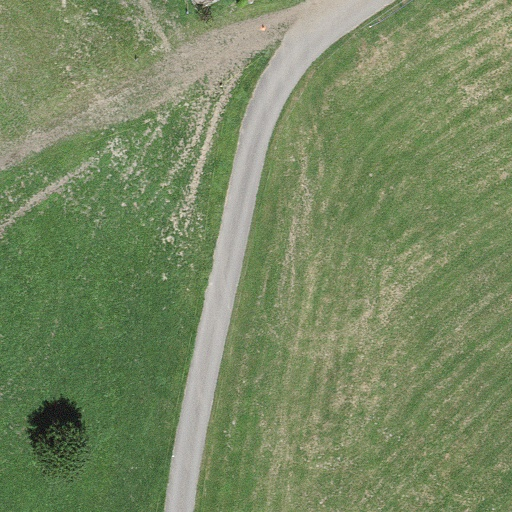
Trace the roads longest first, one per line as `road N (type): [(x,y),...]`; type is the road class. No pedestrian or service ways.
road 1 (track): [(185,511),(264,113)]
road 2 (track): [(370,0),(297,56),(264,113)]
